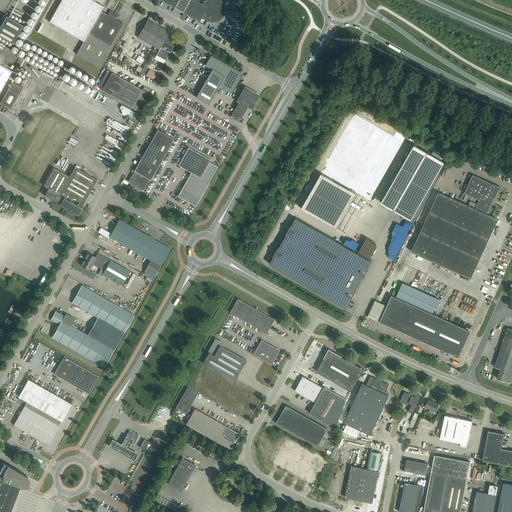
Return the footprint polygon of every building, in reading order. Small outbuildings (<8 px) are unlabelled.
[(61,0),(49,22),(84,41),(101,11),(104,6),(95,1),(96,0),(61,0)] [(204,0),(204,1),(202,4),(195,0),(178,0),(174,8),(204,25),(207,21),(209,22),(211,22),(213,22),(216,22),(219,21),(222,19),(224,16),(225,13),(225,10),(225,7),(223,4),(221,1),(220,0),(204,0)] [(84,41),(76,54),(98,67),(123,23),(117,19),(119,15),(110,10),(108,14),(101,11),(84,41)] [(7,15),(0,26),(0,35),(13,43),(24,25),(7,15)] [(156,55),(165,60),(175,42),(167,37),(169,32),(164,29),(165,29),(160,27),(147,20),(137,37),(155,47),(159,50),(156,55)] [(58,41),(30,26),(28,30),(50,43),(50,44),(54,47),(58,41)] [(21,35),(17,38),(23,46),(27,43),(21,35)] [(242,74),(211,56),(205,65),(212,69),(196,97),(208,104),(219,86),(232,93),(242,74)] [(0,92),(12,72),(0,65),(0,92)] [(150,69),(147,75),(155,79),(158,74),(150,69)] [(102,90),(136,110),(147,91),(143,88),(142,90),(112,72),(111,74),(106,72),(98,86),(102,88),(102,90)] [(0,102),(11,109),(23,88),(12,82),(0,102)] [(240,106),(237,110),(235,109),(235,108),(235,109),(230,117),(239,122),(249,106),(253,109),(261,95),(247,87),(239,100),(240,106)] [(402,143),(354,115),(321,173),(369,201),(402,143)] [(174,139),(157,130),(134,171),(132,175),(128,181),(133,184),(135,183),(136,184),(139,186),(140,188),(143,189),(149,179),(150,180),(174,139)] [(445,162),(414,144),(381,202),(411,220),(445,162)] [(195,206),(217,167),(209,162),(210,160),(188,147),(178,165),(191,172),(178,196),(195,206)] [(44,195),(65,207),(64,208),(71,212),(72,211),(78,214),(82,207),(81,207),(97,179),(75,167),(69,176),(54,168),(44,185),(48,188),(44,195)] [(460,202),(438,192),(416,241),(414,241),(410,251),(411,251),(448,268),(471,279),(475,269),(498,219),(494,217),(488,215),(495,199),(500,187),(472,175),(464,193),(479,200),(475,209),(460,202)] [(372,261),(295,218),(269,264),(346,307),(372,261)] [(119,219),(109,237),(151,260),(145,271),(154,276),(170,248),(119,219)] [(12,251),(7,262),(14,266),(20,255),(12,251)] [(130,271),(97,253),(95,257),(87,253),(81,264),(89,269),(93,263),(105,270),(102,274),(108,277),(122,285),(130,271)] [(82,285),(73,300),(72,303),(98,317),(124,332),(124,333),(134,315),(82,285)] [(417,295),(414,293),(411,301),(417,304),(423,290),(419,289),(417,295)] [(459,357),(470,332),(391,296),(379,322),(459,357)] [(364,314),(376,318),(381,301),(370,297),(364,314)] [(273,320),(251,307),(238,300),(230,313),(265,333),(273,320)] [(114,350),(71,325),(75,318),(66,313),(64,316),(56,311),(51,320),(59,324),(52,338),(104,367),(114,350)] [(98,317),(88,335),(114,350),(124,332),(98,317)] [(497,378),(511,383),(511,379),(511,329),(508,328),(494,367),(500,369),(497,378)] [(234,381),(246,360),(223,347),(224,345),(221,343),(216,340),(209,352),(203,363),(234,381)] [(253,354),(271,364),(279,351),(261,341),(253,354)] [(364,369),(336,353),(329,349),(327,353),(316,371),(351,391),(364,369)] [(89,394),(98,378),(99,376),(64,356),(54,374),(89,394)] [(303,376),(295,390),(295,391),(315,402),(309,413),(335,428),(346,399),(324,387),(323,388),(303,376)] [(388,385),(370,376),(366,385),(362,383),(352,405),(351,405),(350,406),(351,407),(344,422),(370,435),(388,395),(384,393),(388,385)] [(31,410),(59,426),(72,404),(28,379),(18,397),(27,402),(24,406),(31,410)] [(187,387),(179,402),(176,407),(186,413),(197,393),(187,387)] [(408,411),(413,413),(420,396),(416,394),(415,397),(412,395),(404,391),(400,401),(408,405),(408,403),(411,404),(408,411)] [(423,406),(425,407),(436,412),(439,404),(428,399),(427,402),(423,401),(420,406),(423,407),(423,406)] [(31,410),(24,406),(14,425),(48,444),(59,426),(31,410)] [(276,423),(317,446),(327,429),(286,406),(276,423)] [(195,408),(186,424),(230,449),(239,433),(195,408)] [(472,421),(445,415),(440,438),(467,444),(472,421)] [(343,431),(357,437),(360,430),(346,424),(343,431)] [(129,430),(125,437),(135,442),(138,436),(129,430)] [(275,430),(266,446),(289,459),(298,443),(275,430)] [(511,450),(501,448),(503,439),(505,434),(496,431),(496,432),(488,431),(482,460),(504,464),(502,478),(511,479),(511,450)] [(133,439),(126,436),(122,444),(113,439),(109,446),(135,460),(139,454),(129,448),(133,439)] [(140,448),(142,449),(144,450),(149,442),(147,441),(145,439),(140,448)] [(289,459),(282,472),(300,482),(304,475),(310,479),(322,457),(298,443),(289,459)] [(266,446),(264,450),(268,464),(282,472),(289,459),(266,446)] [(423,511),(424,511),(460,511),(470,462),(434,455),(423,511)] [(196,465),(182,457),(167,483),(181,491),(196,465)] [(425,474),(427,463),(407,459),(404,470),(425,474)] [(23,474),(23,473),(22,473),(3,461),(2,461),(5,463),(1,470),(0,471),(0,511),(10,511),(15,501),(20,487),(22,487),(23,487),(24,487),(25,487),(26,487),(27,486),(28,485),(29,484),(30,482),(30,481),(30,480),(29,479),(29,478),(28,477),(27,477),(26,477),(25,477),(23,475),(23,474)] [(378,471),(355,466),(351,466),(345,497),(372,503),(378,471)] [(414,511),(415,506),(419,485),(405,482),(399,511),(400,511),(414,511)] [(497,511),(511,511),(511,484),(503,483),(497,511)] [(493,511),(497,495),(477,491),(472,511),(493,511)] [(178,507),(157,495),(154,500),(175,511),(178,507)]
